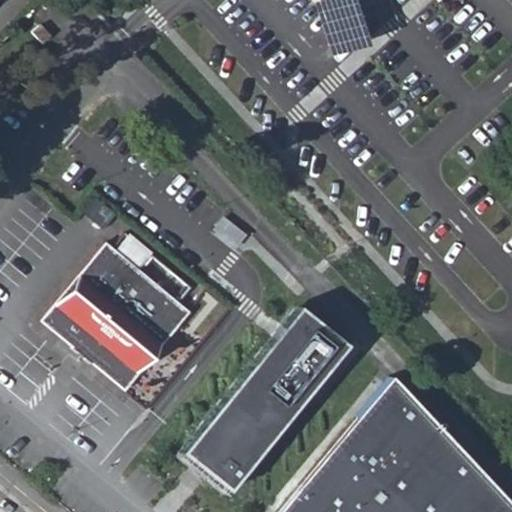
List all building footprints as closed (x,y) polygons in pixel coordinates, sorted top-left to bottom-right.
[(38,24),(30,32),(40,43),(48,36),(38,24)] [(122,389),(186,311),(102,243),(38,322),(122,389)] [(276,327),(175,453),(196,469),(225,492),(343,344),(293,305),(276,327)] [(363,511),(438,427),(397,385),(287,511),(363,511)] [(511,511),(511,503),(438,427),(363,511),(511,511)]
